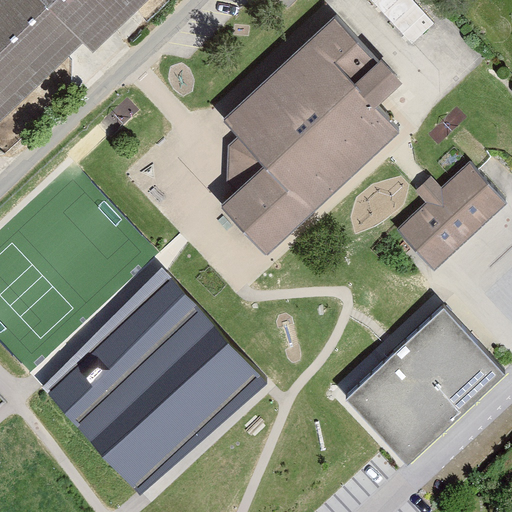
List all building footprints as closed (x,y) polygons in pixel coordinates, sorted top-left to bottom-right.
[(0,0),(0,121),(86,40),(94,48),(144,0),(0,0)] [(380,61),(338,14),(223,120),(238,136),(228,145),(227,184),(235,193),(221,206),(267,256),(400,134),(377,108),(403,84),(380,61)] [(507,200),(471,160),(442,186),(432,175),(423,182),(415,189),(425,200),(398,225),(435,265),(507,200)] [(163,276),(46,386),(140,486),(257,376),(163,276)] [(444,303),(347,394),(409,460),(506,369),(444,303)]
